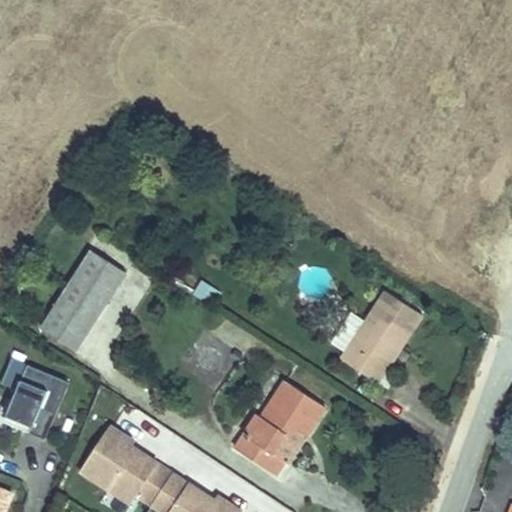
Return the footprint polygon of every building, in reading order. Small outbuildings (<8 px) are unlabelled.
[(129,268),(92,246),(39,324),(78,349),(129,268)] [(200,281),(192,295),(212,307),(220,293),(200,281)] [(379,291),(342,365),(384,385),(421,313),(379,291)] [(71,379),(12,355),(2,378),(15,383),(1,420),(47,438),(71,379)] [(290,390),(247,463),(287,486),(296,471),(292,470),(287,467),(306,434),(319,440),(334,414),(290,390)] [(151,504),(174,466),(108,422),(77,468),(131,503),(136,495),(151,504)] [(306,434),(287,467),(292,470),(302,452),(309,456),(319,440),(306,434)] [(242,511),(245,509),(174,466),(151,504),(150,505),(162,511),(242,511)] [(511,511),(511,503),(506,501),(502,511),(511,511)]
